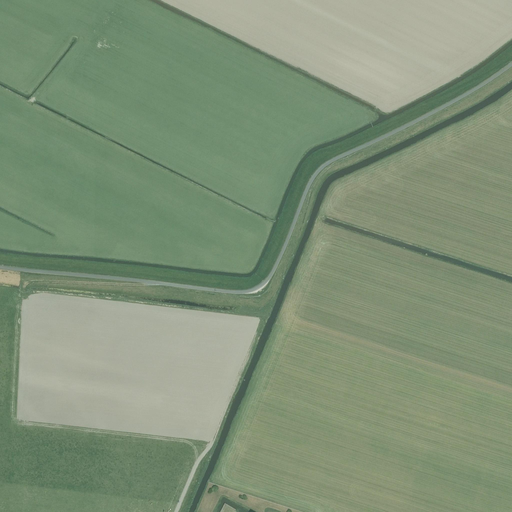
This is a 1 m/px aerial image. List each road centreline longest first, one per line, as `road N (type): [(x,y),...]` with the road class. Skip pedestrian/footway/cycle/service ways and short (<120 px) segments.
road 1 (unclassified): [(0,267),(250,291),(272,272),(318,170),(511,64)]
road 2 (track): [(16,297),(25,282),(155,283)]
